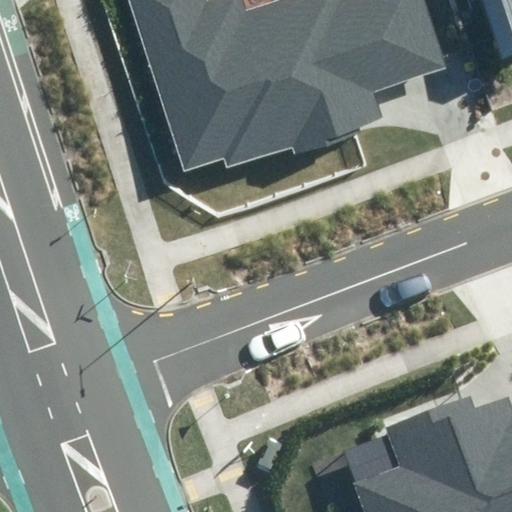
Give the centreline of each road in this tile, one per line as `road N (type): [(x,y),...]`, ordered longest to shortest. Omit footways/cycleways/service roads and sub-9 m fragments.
road 1 (residential): [(511,208),(188,327),(61,386)]
road 2 (tertiary): [(61,386),(0,195)]
road 3 (tertiary): [(108,511),(61,386)]
